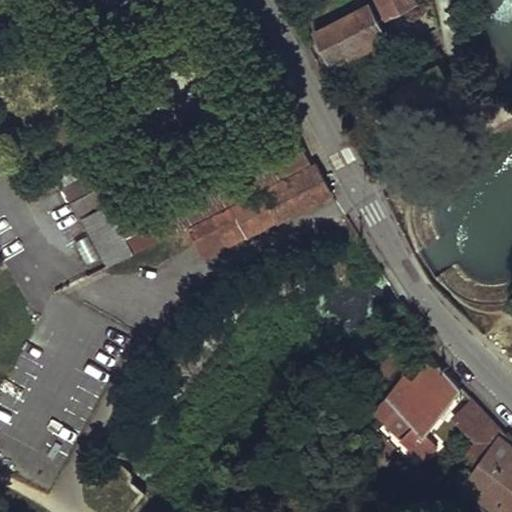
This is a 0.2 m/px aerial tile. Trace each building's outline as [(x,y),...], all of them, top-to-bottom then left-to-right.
[(0,0),(0,18),(30,2),(28,0),(0,0)] [(381,0),(389,14),(414,0),(381,0)] [(317,29),(331,59),(348,51),(352,57),(383,41),(380,34),(385,32),(371,3),(317,29)] [(6,61),(33,111),(75,88),(48,38),(6,61)] [(382,112),(385,126),(454,85),(438,61),(394,89),(400,101),(382,112)] [(104,101),(81,112),(96,140),(119,128),(104,101)] [(82,218),(106,265),(309,161),(301,145),(293,130),(117,220),(108,204),(82,218)] [(59,169),(68,185),(133,149),(123,133),(59,169)] [(133,149),(68,185),(81,211),(146,175),(133,149)] [(189,229),(203,258),(333,194),(318,165),(189,229)] [(404,373),(388,394),(423,432),(461,385),(431,353),(413,378),(404,373)] [(511,443),(502,435),(503,433),(505,430),(473,397),(452,418),(475,443),(468,454),(479,462),(462,487),(494,511),(497,511),(504,504),(511,510),(511,443)]
